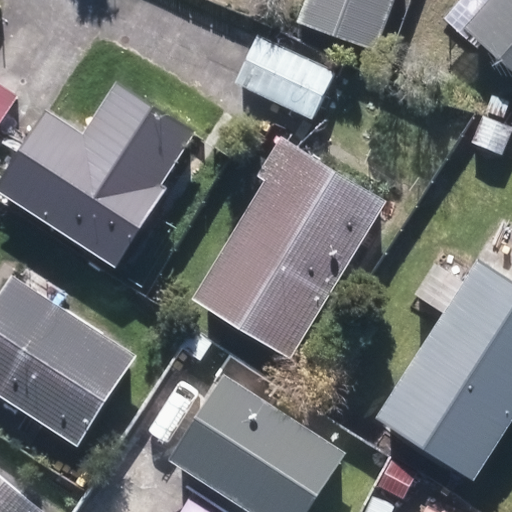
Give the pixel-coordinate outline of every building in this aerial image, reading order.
[(317,0),(311,20),(390,48),(406,0),(317,0)] [(511,0),(509,0),(484,29),(511,53),(511,0)] [(252,83),(327,118),(350,71),(274,36),(252,83)] [(0,76),(0,143),(32,97),(0,76)] [(15,188),(136,267),(187,188),(180,185),(216,130),(141,82),(108,135),(67,108),(15,188)] [(511,153),(511,126),(497,121),(488,145),(511,153)] [(212,298),(311,358),(405,198),(299,135),(276,175),(283,178),(212,298)] [(398,418),(496,479),(511,453),(511,265),(499,257),(398,418)] [(0,324),(0,382),(98,446),(157,353),(32,274),(0,324)] [(191,461),(273,511),(328,511),(365,452),(242,374),(191,461)] [(0,511),(66,511),(0,456),(0,511)] [(388,483),(413,498),(428,473),(402,459),(388,483)] [(376,511),(405,511),(408,506),(386,493),(376,511)]
